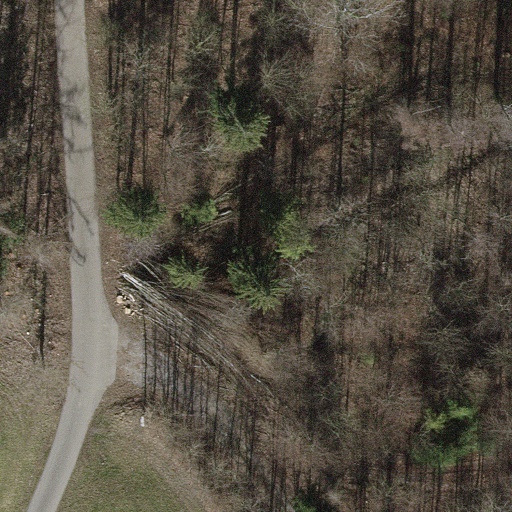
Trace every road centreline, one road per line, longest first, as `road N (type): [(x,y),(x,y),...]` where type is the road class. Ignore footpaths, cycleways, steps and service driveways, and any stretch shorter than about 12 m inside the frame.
road 1 (track): [(69,0),(92,345),(41,511)]
road 2 (track): [(293,511),(232,431),(178,377),(92,345)]
